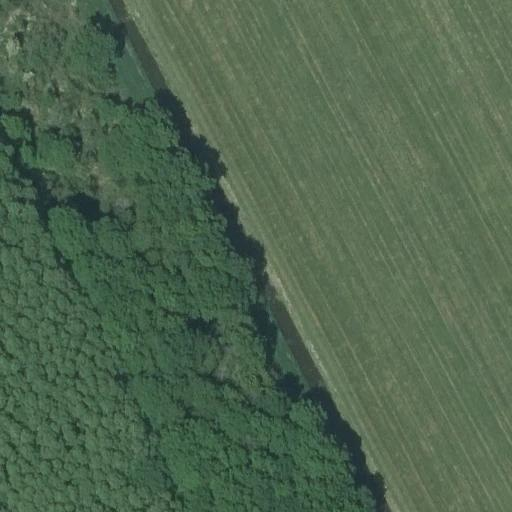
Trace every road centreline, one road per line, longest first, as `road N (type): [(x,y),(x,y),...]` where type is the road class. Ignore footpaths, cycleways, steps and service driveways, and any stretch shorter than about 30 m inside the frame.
road 1 (track): [(86,0),(357,511)]
road 2 (track): [(164,511),(0,194)]
